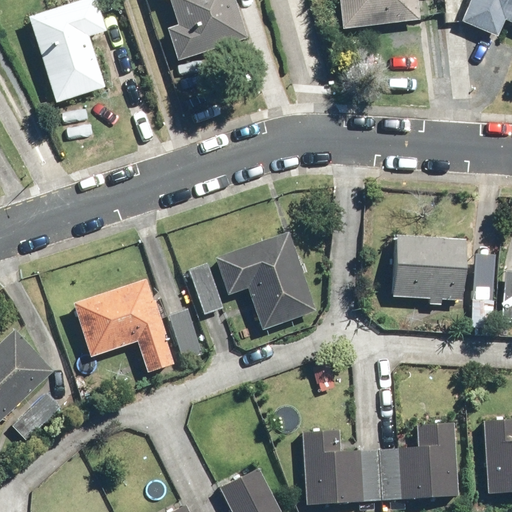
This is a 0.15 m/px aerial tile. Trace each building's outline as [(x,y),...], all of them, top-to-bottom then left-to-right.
[(98,0),(84,0),(33,19),(60,103),(108,87),(92,38),(109,32),(98,0)] [(252,38),(240,0),(168,0),(169,1),(173,0),(176,0),(185,26),(173,30),(182,59),(252,38)] [(419,0),(347,0),(350,28),(421,22),(419,0)] [(511,0),(475,0),(466,23),(503,40),(511,21),(511,20),(511,0)] [(292,228),(220,257),(234,295),(250,289),(264,329),(321,307),(292,228)] [(470,240),(399,235),(395,295),(466,300),(470,240)] [(496,325),(499,257),(478,256),(475,324),(496,325)] [(211,264),(192,271),(207,315),(227,308),(211,264)] [(150,276),(77,301),(95,356),(141,341),(151,373),(179,364),(150,276)] [(193,307),(172,313),(185,358),(206,352),(193,307)] [(0,424),(56,368),(17,330),(0,347),(0,424)] [(63,408),(49,393),(16,425),(30,440),(63,408)] [(511,492),(511,420),(487,422),(492,494),(511,492)] [(381,448),(385,500),(461,494),(456,421),(419,423),(420,445),(381,448)] [(385,500),(381,448),(339,451),(338,429),(306,432),(311,505),(385,500)] [(283,511),(262,470),(223,489),(233,511),(283,511)]
